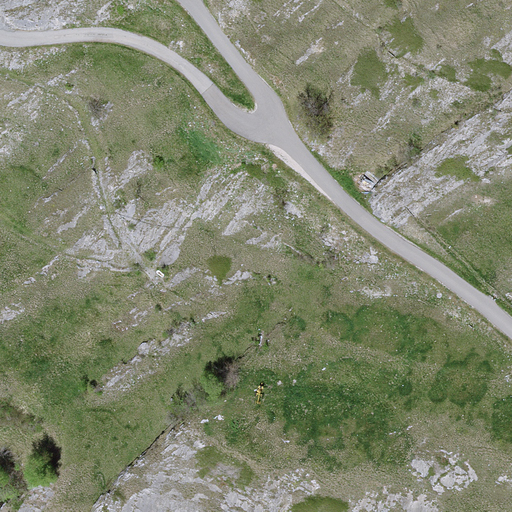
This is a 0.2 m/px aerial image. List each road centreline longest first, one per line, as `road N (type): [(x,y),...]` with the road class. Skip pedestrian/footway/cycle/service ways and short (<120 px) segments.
road 1 (unclassified): [(186,0),(250,79),(270,130),(344,206),(511,331)]
road 2 (track): [(270,130),(250,125),(167,52),(113,33),(0,36)]
